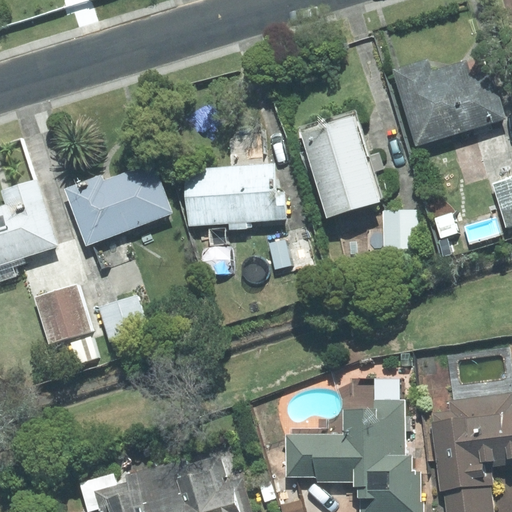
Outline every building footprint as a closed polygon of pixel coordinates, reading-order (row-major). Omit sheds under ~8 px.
[(427,60),(393,70),(416,145),(506,118),(490,64),(469,71),(466,61),(431,72),(427,60)] [(253,82),(191,99),(206,152),(268,135),(253,82)] [(354,115),(300,132),(327,217),(380,201),(354,115)] [(273,157),(211,174),(226,227),(288,210),(273,157)] [(101,176),(65,189),(86,245),(173,214),(154,163),(103,182),(101,176)] [(511,177),(492,183),(506,227),(511,225),(511,177)] [(23,257),(57,246),(36,181),(2,191),(6,205),(0,207),(0,282),(19,276),(16,266),(25,263),(23,257)] [(418,211),(383,211),(384,250),(419,250),(418,211)] [(297,231),(235,248),(250,301),(312,284),(297,231)] [(78,286),(36,298),(49,343),(70,337),(78,364),(97,358),(89,331),(91,330),(78,286)] [(140,294),(100,307),(110,341),(150,329),(140,294)] [(343,410),(343,434),(286,434),(286,477),(316,477),(318,482),(354,482),(354,486),(358,486),(358,498),(360,498),(360,511),(423,511),(424,502),(421,502),(421,471),(412,471),(412,455),(406,456),(406,399),(401,399),(401,378),(374,378),(374,410),(343,410)] [(452,412),(432,414),(441,489),(444,489),(489,483),(491,483),(489,466),(511,463),(511,394),(451,402),(452,412)] [(251,511),(230,444),(172,462),(187,511),(251,511)] [(132,474),(142,511),(187,511),(172,462),(132,474)] [(142,511),(132,474),(126,476),(128,483),(116,486),(113,474),(79,483),(87,511),(95,511),(100,511),(142,511)] [(493,511),(489,483),(444,489),(446,511),(493,511)] [(304,511),(301,500),(282,505),(283,511),(304,511)]
